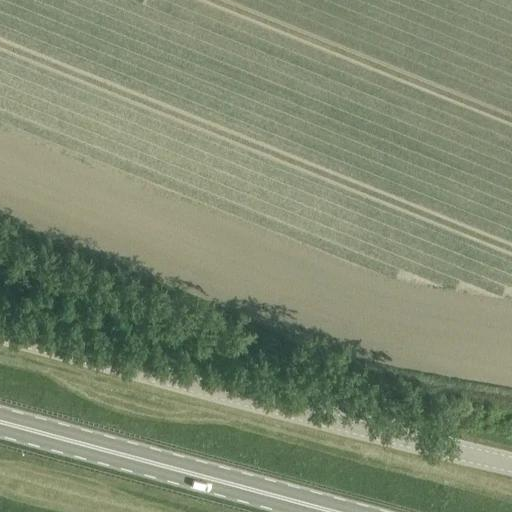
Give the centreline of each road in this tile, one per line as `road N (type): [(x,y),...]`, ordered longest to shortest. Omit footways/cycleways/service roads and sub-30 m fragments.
road 1 (unclassified): [(511,465),(0,334)]
road 2 (primary): [(334,511),(0,422)]
